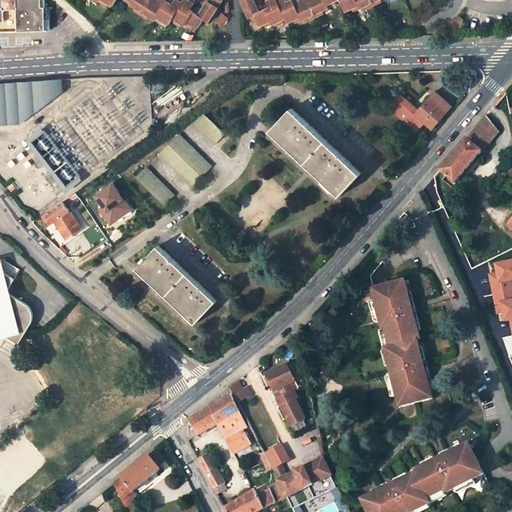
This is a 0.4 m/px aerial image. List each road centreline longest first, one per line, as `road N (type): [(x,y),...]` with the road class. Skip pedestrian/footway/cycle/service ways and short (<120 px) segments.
road 1 (residential): [(0,68),(511,49)]
road 2 (secondary): [(511,66),(316,292),(204,387)]
road 3 (residential): [(0,202),(42,253),(204,387)]
road 4 (unknown): [(401,193),(303,99),(280,92),(268,100),(238,173)]
road 5 (unknown): [(196,132),(238,173),(87,291)]
road 6 (secondary): [(165,419),(51,511)]
